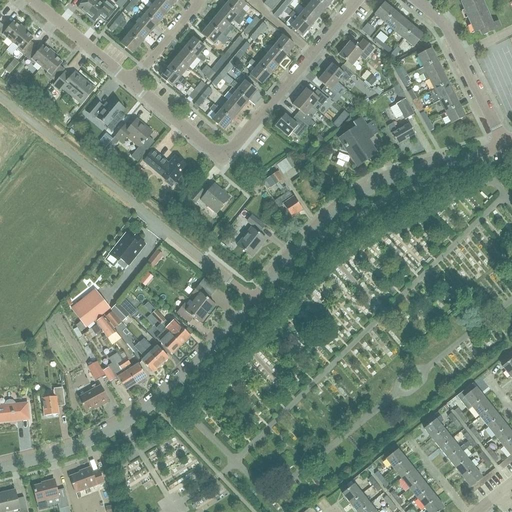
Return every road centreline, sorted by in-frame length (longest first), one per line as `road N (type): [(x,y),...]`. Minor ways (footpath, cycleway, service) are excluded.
road 1 (unclassified): [(254,300),(0,98)]
road 2 (residential): [(254,300),(132,418),(98,438),(0,468)]
road 3 (residential): [(503,144),(354,197),(254,300)]
road 4 (residential): [(225,151),(356,0)]
road 5 (residential): [(503,144),(451,35),(416,0)]
road 6 (residential): [(129,81),(30,0)]
road 7 (residential): [(225,151),(213,150),(129,81)]
